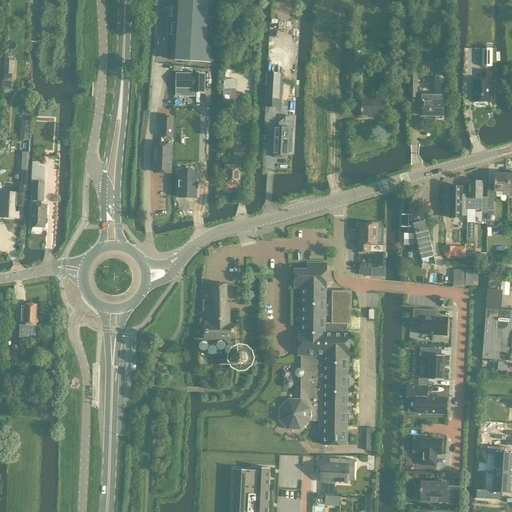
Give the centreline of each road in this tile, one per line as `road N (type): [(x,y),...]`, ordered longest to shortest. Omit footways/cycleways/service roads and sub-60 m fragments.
road 1 (tertiary): [(186,252),(215,231),(511,149)]
road 2 (residential): [(362,291),(371,285),(459,293),(456,471)]
road 3 (primary): [(106,511),(114,308)]
road 4 (unclassified): [(101,0),(100,94),(89,159),(110,195)]
road 5 (unclassified): [(77,314),(72,328),(86,375),(80,511)]
road 6 (primary): [(110,195),(125,0)]
